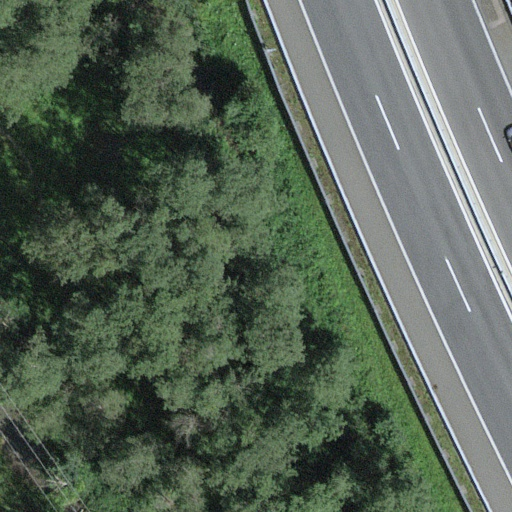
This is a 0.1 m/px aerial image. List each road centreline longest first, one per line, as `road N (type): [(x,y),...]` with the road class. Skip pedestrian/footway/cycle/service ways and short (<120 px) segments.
road 1 (motorway): [(331,0),(511,410)]
road 2 (motorway): [(511,158),(446,0)]
